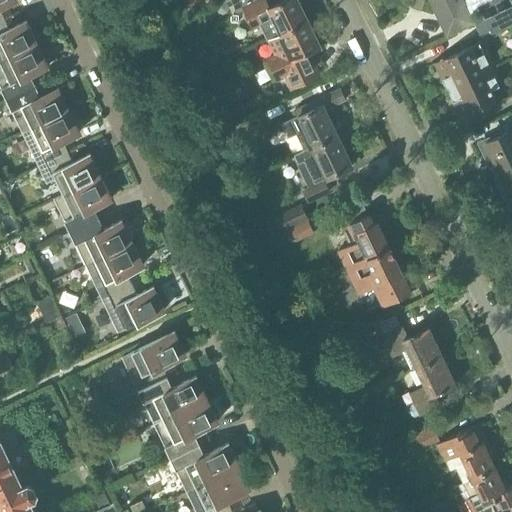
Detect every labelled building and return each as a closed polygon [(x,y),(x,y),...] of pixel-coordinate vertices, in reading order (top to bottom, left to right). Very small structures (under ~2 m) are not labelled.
[(0,0),(0,20),(4,18),(0,10),(0,7),(14,0),(0,0)] [(183,0),(190,12),(213,0),(183,0)] [(260,25),(267,40),(308,21),(297,0),(283,0),(269,7),(265,0),(232,0),(237,10),(243,7),(253,29),(260,25)] [(431,0),(437,11),(459,0),(458,0),(431,0)] [(494,0),(500,12),(511,5),(511,4),(509,0),(494,0)] [(458,17),(443,24),(449,36),(474,23),(465,3),(454,8),(458,17)] [(492,35),(511,24),(511,5),(500,12),(484,19),(489,30),(492,35)] [(0,60),(37,43),(26,21),(9,29),(4,18),(0,20),(0,60)] [(484,19),(476,23),(481,34),(489,30),(484,19)] [(308,21),(267,40),(275,55),(267,59),(277,81),(285,77),(291,89),(320,75),(313,60),(309,61),(305,54),(320,47),(308,21)] [(0,84),(7,99),(36,85),(31,74),(48,66),(37,43),(0,60),(0,84)] [(449,89),(491,69),(479,43),(442,60),(446,68),(440,71),(449,89)] [(499,85),(491,69),(449,89),(457,107),(463,104),(467,112),(494,100),(489,89),(499,85)] [(22,132),(69,110),(58,87),(41,95),(36,85),(7,99),(22,132)] [(305,151),(312,148),(336,136),(323,110),(344,100),(339,89),(294,111),(297,116),(282,123),(289,137),(296,134),(305,151)] [(38,165),(68,151),(62,140),(80,132),(69,110),(22,132),(38,165)] [(209,134),(224,127),(215,110),(201,118),(209,134)] [(224,127),(209,134),(201,138),(207,151),(230,140),(224,127)] [(493,172),(511,162),(511,128),(479,144),(493,172)] [(312,148),(305,151),(295,156),(297,159),(295,160),(309,189),(323,182),(323,180),(351,166),(336,136),(312,148)] [(63,194),(101,176),(90,153),(73,162),(68,151),(38,165),(44,176),(53,172),(63,193),(63,194)] [(511,162),(493,172),(506,200),(511,197),(511,162)] [(111,199),(101,176),(63,194),(63,193),(54,198),(70,231),(99,217),(94,207),(111,199)] [(346,268),(390,247),(377,221),(374,223),(369,214),(368,214),(359,197),(341,205),(349,223),(342,227),(350,245),(338,250),(346,268)] [(275,236),(308,220),(309,220),(301,204),(265,221),(273,237),(275,236)] [(99,217),(70,231),(86,265),(132,242),(122,220),(104,228),(99,217)] [(308,220),(275,236),(281,248),(314,233),(308,220)] [(102,298),(131,284),(126,273),(143,265),(132,242),(86,265),(102,298)] [(411,292),(390,247),(346,268),(359,294),(374,287),(383,306),(411,292)] [(131,284),(102,298),(118,332),(165,309),(153,286),(136,294),(131,284)] [(37,302),(47,322),(61,315),(52,294),(37,302)] [(66,318),(70,325),(79,321),(76,314),(66,318)] [(417,368),(442,356),(428,327),(409,336),(402,326),(394,331),(382,337),(391,357),(402,352),(411,371),(417,368)] [(138,390),(167,376),(162,365),(186,354),(175,330),(122,356),(138,390)] [(17,336),(0,344),(0,370),(8,367),(12,375),(32,365),(17,336)] [(320,354),(303,362),(313,384),(330,376),(320,354)] [(456,385),(442,356),(417,368),(426,387),(409,396),(413,403),(409,405),(408,410),(410,414),(414,416),(418,414),(419,416),(432,410),(440,408),(435,394),(456,385)] [(154,423),(163,418),(163,419),(207,398),(196,376),(173,387),(167,376),(138,390),(144,401),(154,423)] [(170,457),(200,443),(194,432),(218,421),(207,398),(163,419),(163,418),(154,423),(170,457)] [(456,467),(463,483),(472,478),(495,467),(489,454),(494,451),(480,422),(436,444),(444,461),(446,460),(450,470),(456,467)] [(439,440),(434,428),(401,443),(408,455),(439,440)] [(63,437),(73,457),(83,452),(73,433),(63,437)] [(35,511),(29,499),(35,496),(36,491),(33,484),(28,482),(22,484),(1,439),(0,439),(0,511),(35,511)] [(187,491),(239,465),(228,443),(205,454),(200,443),(170,457),(187,491)] [(239,465),(187,491),(196,511),(227,511),(232,510),(226,499),(250,488),(239,465)] [(495,467),(472,478),(463,483),(470,497),(466,499),(471,511),(500,511),(499,509),(511,502),(511,485),(505,489),(495,467)] [(135,511),(146,507),(142,500),(130,505),(133,511),(135,511)]
